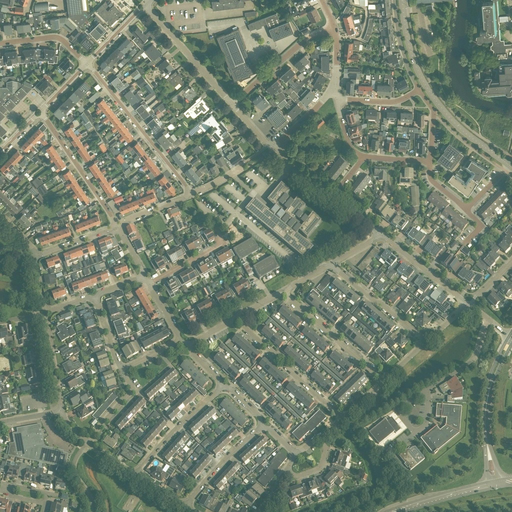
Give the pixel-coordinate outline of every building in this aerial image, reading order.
[(66,0),(69,16),(79,26),(89,16),(85,11),(85,10),(89,10),(87,0),(66,0)] [(220,0),(221,2),(211,3),(212,9),(244,6),(243,0),(220,0)] [(344,5),(341,0),(332,0),(333,2),(334,2),(337,8),(344,5)] [(380,8),(389,7),(388,0),(380,0),(381,4),(375,4),(368,4),(368,8),(369,8),(376,8),(380,8)] [(511,56),(508,57),(508,53),(507,52),(506,48),(508,48),(508,44),(505,44),(504,41),(503,40),(501,40),(500,39),(499,28),(499,27),(500,25),(499,24),(499,22),(498,15),(497,0),(478,0),(481,35),(476,36),(477,36),(476,39),(477,39),(476,43),(481,44),(481,42),(492,41),(493,44),(491,45),(491,49),(493,49),(494,51),(493,52),(496,55),(497,55),(498,63),(495,63),(493,69),(497,70),(495,76),(496,77),(495,79),(492,79),(492,77),(485,78),(486,80),(483,80),(484,85),(486,85),(487,93),(500,92),(507,92),(507,91),(509,93),(511,93),(511,92),(511,56)] [(113,4),(111,1),(108,4),(105,1),(95,11),(110,25),(123,13),(114,3),(113,4)] [(13,5),(13,4),(10,3),(9,5),(8,4),(8,5),(2,4),(0,11),(7,12),(8,7),(11,8),(11,9),(12,9),(11,12),(15,13),(23,13),(23,7),(15,7),(15,5),(13,5)] [(425,13),(432,12),(432,5),(424,5),(425,13)] [(290,16),(299,12),(296,7),(292,9),(289,11),(287,6),(286,7),(290,16)] [(349,14),(351,10),(349,9),(350,8),(346,6),(343,12),(347,14),(347,13),(349,14)] [(369,8),(369,12),(379,12),(379,17),(390,16),(389,7),(380,8),(376,8),(369,8)] [(320,18),(315,8),(307,12),(305,10),(298,13),(300,17),(307,13),(312,22),(320,18)] [(276,13),(248,24),(251,30),(267,23),(273,40),(293,32),(287,16),(279,19),(276,13)] [(345,22),(357,19),(361,18),(360,15),(354,17),(353,14),(350,14),(343,16),(345,22)] [(24,31),(23,24),(20,24),(20,20),(17,20),(16,15),(13,16),(14,21),(16,20),(17,32),(24,31)] [(26,23),(23,24),(24,31),(31,30),(30,23),(34,23),(33,16),(29,17),(29,18),(26,19),(26,23)] [(76,26),(66,17),(63,17),(59,18),(46,19),(47,23),(51,23),(51,28),(60,27),(60,26),(63,26),(70,32),(76,26)] [(379,27),(391,25),(390,17),(382,18),(379,19),(379,23),(379,26),(379,27)] [(101,34),(106,29),(106,30),(107,29),(104,27),(105,24),(99,18),(97,20),(99,22),(94,27),(101,34)] [(347,28),(360,24),(359,21),(358,21),(357,19),(345,22),(347,28)] [(360,24),(347,28),(348,34),(355,31),(362,30),(364,23),(360,24)] [(12,32),(11,24),(4,25),(5,33),(9,32),(9,31),(12,31),(12,32)] [(101,34),(94,27),(92,25),(90,28),(91,30),(90,32),(87,29),(85,31),(88,34),(91,37),(93,36),(97,39),(96,38),(101,34),(102,34),(101,34)] [(382,34),(392,33),(391,25),(379,27),(380,31),(381,31),(381,34),(382,34)] [(141,49),(141,48),(145,44),(143,41),(147,38),(137,27),(132,32),(139,40),(136,43),(141,49)] [(245,43),(239,28),(231,31),(224,34),(216,37),(228,66),(227,66),(230,74),(231,74),(234,81),(241,78),(241,79),(250,76),(250,75),(250,76),(249,75),(256,72),(253,64),(251,65),(250,63),(251,63),(245,47),(244,47),(242,44),(245,43)] [(76,37),(81,33),(77,29),(72,34),(76,37)] [(371,33),(371,32),(366,31),(366,32),(363,39),(368,41),(371,33)] [(381,42),(393,41),(392,33),(382,34),(381,34),(382,38),(380,38),(381,42)] [(95,41),(91,37),(88,34),(80,42),(88,49),(93,43),(95,41)] [(122,42),(128,48),(133,43),(127,38),(122,42)] [(344,51),(352,52),(353,48),(359,49),(359,44),(360,41),(358,40),(354,40),(353,43),(345,42),(344,51)] [(393,41),(381,42),(382,45),(386,45),(386,49),(387,51),(382,52),(383,55),(389,54),(389,55),(392,54),(391,49),(394,48),(393,41)] [(124,52),(128,48),(122,42),(118,47),(124,52)] [(311,54),(324,52),(323,52),(323,49),(328,49),(328,42),(321,42),(321,48),(317,48),(316,46),(314,48),(310,48),(311,54)] [(149,54),(156,48),(152,43),(144,51),(141,48),(141,49),(132,58),(134,60),(144,52),(147,56),(148,55),(149,54)] [(119,57),(124,52),(118,47),(113,51),(119,57)] [(148,69),(154,63),(156,62),(154,59),(160,53),(156,48),(149,54),(148,55),(152,59),(145,66),(148,69)] [(39,61),(39,53),(35,54),(34,49),(29,50),(30,62),(30,61),(36,61),(39,61)] [(43,54),(39,53),(39,61),(43,61),(44,61),(44,60),(48,61),(48,62),(49,49),(44,49),(43,54)] [(57,63),(57,56),(55,55),(55,50),(49,49),(48,62),(54,63),(54,62),(57,63)] [(30,62),(29,50),(23,50),(23,55),(20,56),(21,63),(30,62)] [(18,63),(21,63),(20,56),(17,56),(17,51),(11,52),(12,61),(12,64),(18,63)] [(115,62),(119,57),(113,51),(109,56),(115,62)] [(297,51),(291,56),(296,62),(302,57),(297,51)] [(352,55),(352,52),(344,51),(344,59),(352,60),(358,61),(358,56),(352,55)] [(12,65),(12,64),(12,61),(11,52),(5,53),(5,58),(2,58),(3,65),(6,65),(7,66),(12,65)] [(321,62),(328,62),(328,55),(324,55),(324,52),(311,54),(311,58),(318,57),(321,57),(321,62)] [(389,54),(383,55),(383,57),(387,56),(388,56),(387,56),(390,64),(393,63),(394,66),(399,65),(396,54),(392,55),(392,54),(389,55),(389,54)] [(304,65),(304,64),(306,62),(309,60),(304,55),(299,60),(304,65)] [(110,66),(115,62),(109,56),(105,60),(110,66)] [(156,62),(154,63),(160,70),(162,68),(166,74),(173,68),(168,63),(169,62),(166,58),(159,65),(156,62)] [(74,64),(69,60),(65,63),(63,61),(57,67),(62,71),(64,69),(66,72),(68,70),(69,70),(72,68),(71,67),(74,64)] [(113,69),(110,66),(105,60),(100,65),(102,67),(100,69),(104,75),(110,69),(112,70),(113,69)] [(135,70),(137,68),(130,60),(128,62),(135,70)] [(299,69),(304,65),(299,60),(294,64),(299,69)] [(285,72),(290,77),(291,78),(292,77),(291,75),(295,73),(290,67),(285,72)] [(107,75),(110,78),(116,72),(113,69),(112,70),(107,75)] [(317,77),(316,79),(322,83),(326,75),(322,73),(323,72),(318,71),(316,71),(314,75),(317,77)] [(115,85),(121,81),(118,78),(122,75),(119,72),(113,77),(114,78),(111,80),(115,85)] [(289,85),(291,86),(294,83),(291,78),(290,77),(285,72),(280,76),(285,81),(287,80),(291,84),(289,85)] [(181,77),(178,73),(174,76),(172,74),(167,78),(169,81),(174,87),(179,82),(181,85),(184,83),(180,78),(181,77)] [(374,80),(375,74),(370,73),(370,79),(372,80),(371,85),(368,85),(368,83),(365,82),(364,92),(371,92),(371,88),(374,88),(375,80),(374,80)] [(42,83),(49,89),(53,85),(49,82),(51,80),(46,75),(44,77),(46,79),(42,83)] [(142,76),(135,81),(138,85),(141,82),(144,86),(147,83),(142,76)] [(393,86),(393,78),(388,78),(388,85),(384,85),(383,93),(390,93),(390,86),(393,86)] [(393,78),(393,86),(398,86),(400,90),(408,85),(405,79),(398,82),(396,78),(393,78)] [(0,135),(1,137),(7,130),(0,123),(0,120),(5,115),(2,112),(6,108),(9,111),(16,104),(13,101),(17,96),(20,99),(32,87),(12,79),(7,82),(7,87),(2,87),(2,81),(0,80),(0,135)] [(319,89),(322,83),(316,79),(312,86),(319,89)] [(355,86),(356,79),(350,79),(350,82),(347,81),(346,91),(353,91),(353,85),(355,86)] [(276,89),(281,85),(276,80),(271,84),(276,89)] [(44,94),(49,89),(42,83),(40,81),(38,83),(34,87),(39,92),(41,90),(44,94)] [(79,86),(85,92),(89,88),(84,81),(79,86)] [(121,81),(115,85),(119,90),(122,88),(123,89),(129,84),(127,81),(124,83),(123,82),(122,82),(121,81)] [(144,86),(149,93),(153,90),(148,83),(144,86)] [(279,92),(276,89),(271,84),(266,88),(271,94),(273,92),(278,97),(276,99),(278,101),(276,103),(277,104),(284,98),(279,92)] [(128,99),(134,94),(131,91),(135,88),(132,85),(126,90),(127,91),(124,94),(128,99)] [(296,93),(300,88),(297,85),(294,89),(291,92),(295,97),(298,95),(296,93)] [(80,97),(85,92),(79,86),(74,92),(80,97)] [(197,94),(191,88),(186,92),(185,91),(183,88),(172,98),(174,101),(182,94),(189,101),(197,94)] [(262,89),(261,93),(267,99),(270,96),(263,88),(262,89)] [(305,94),(310,99),(315,95),(310,90),(309,91),(306,89),(303,92),(304,93),(305,94)] [(91,103),(100,95),(97,91),(88,99),(91,103)] [(75,102),(80,97),(74,92),(69,97),(75,102)] [(306,104),(310,99),(305,94),(304,93),(303,92),(300,95),(303,97),(301,99),(306,104)] [(134,94),(128,99),(132,104),(135,101),(136,102),(142,97),(140,94),(136,97),(134,94)] [(264,101),(259,95),(253,100),(258,106),(262,102),(265,105),(268,102),(266,99),(264,101)] [(72,106),(75,102),(69,97),(64,102),(70,108),(73,111),(75,109),(72,106)] [(284,99),(284,98),(277,104),(281,109),(286,105),(288,107),(290,105),(287,101),(286,101),(284,99)] [(97,111),(106,104),(102,99),(97,103),(100,106),(95,110),(97,111)] [(136,108),(140,113),(145,108),(143,105),(146,102),(144,99),(138,104),(139,106),(136,108)] [(205,103),(202,99),(197,103),(196,101),(183,112),(186,116),(189,114),(190,115),(193,112),(196,115),(201,109),(204,112),(209,108),(205,103)] [(292,107),(297,113),(302,108),(297,103),(294,105),(289,99),(287,101),(290,105),(292,108),(292,107)] [(65,113),(70,108),(64,102),(59,107),(65,113)] [(165,104),(163,102),(154,109),(156,112),(159,109),(159,110),(165,105),(165,104)] [(105,113),(110,108),(106,104),(97,111),(98,113),(102,110),(105,113)] [(60,118),(65,113),(59,107),(54,112),(60,118)] [(292,117),(297,113),(292,107),(292,108),(287,112),(292,117)] [(104,121),(114,113),(110,108),(105,113),(107,116),(103,119),(101,121),(102,123),(104,121)] [(151,109),(148,111),(145,108),(140,113),(144,118),(147,115),(148,116),(153,112),(151,109)] [(278,129),(288,121),(277,108),(267,116),(278,129)] [(354,123),(360,122),(357,109),(351,110),(352,112),(346,113),(348,122),(352,121),(353,123),(354,123)] [(379,121),(380,111),(376,111),(376,110),(366,109),(366,118),(375,118),(375,121),(379,121)] [(395,119),(396,111),(390,111),(390,110),(384,110),(383,122),(387,123),(388,118),(391,118),(390,121),(395,121),(395,119)] [(112,122),(118,118),(114,113),(104,121),(106,123),(110,119),(112,122)] [(148,123),(151,127),(157,122),(154,119),(157,117),(155,114),(149,118),(150,120),(147,122),(148,123)] [(218,123),(218,122),(211,115),(200,125),(198,122),(187,131),(191,136),(201,127),(204,131),(212,124),(214,127),(215,125),(218,123)] [(312,133),(316,130),(325,122),(320,117),(311,125),(305,131),(301,135),(298,137),(301,140),(304,137),(310,132),(312,133)] [(112,130),(122,123),(118,118),(112,122),(115,125),(111,129),(112,130)] [(217,142),(222,139),(223,138),(221,135),(228,129),(220,121),(218,122),(218,123),(215,125),(217,128),(211,134),(217,142)] [(157,122),(151,127),(155,132),(158,130),(159,131),(165,126),(163,123),(159,126),(157,122)] [(169,126),(172,130),(177,126),(173,122),(169,126)] [(360,122),(354,123),(355,126),(348,128),(351,138),(353,137),(354,142),(361,140),(358,130),(359,130),(360,129),(361,127),(361,126),(361,124),(360,122)] [(68,135),(73,131),(71,127),(74,125),(73,123),(69,125),(70,126),(64,130),(68,135)] [(120,132),(126,128),(122,123),(112,130),(113,132),(118,129),(120,132)] [(44,133),(43,133),(38,128),(34,133),(43,141),(46,144),(48,143),(45,139),(46,138),(45,134),(44,133)] [(120,140),(129,132),(126,128),(120,132),(123,135),(119,138),(120,140)] [(164,135),(167,132),(165,130),(160,133),(161,135),(157,138),(161,143),(167,138),(164,135)] [(68,135),(71,140),(77,136),(81,134),(80,132),(77,134),(77,133),(75,134),(73,131),(68,135)] [(81,134),(77,136),(71,140),(75,145),(80,141),(78,138),(80,137),(82,136),(87,133),(85,131),(81,134)] [(129,132),(120,140),(121,142),(125,138),(128,142),(133,137),(129,132)] [(43,141),(34,133),(30,137),(35,142),(38,138),(39,139),(39,140),(42,143),(44,145),(46,144),(43,141)] [(382,135),(373,134),(371,147),(378,147),(378,143),(381,144),(382,141),(382,136),(382,135)] [(421,140),(419,140),(419,134),(416,134),(415,140),(416,140),(416,151),(424,152),(425,141),(426,141),(426,138),(421,137),(421,140)] [(225,144),(232,139),(230,135),(222,139),(225,144)] [(178,138),(174,141),(170,136),(167,138),(161,143),(165,148),(169,144),(170,145),(172,144),(174,147),(182,142),(178,138)] [(385,148),(392,149),(394,137),(390,136),(390,141),(387,140),(387,136),(382,136),(382,141),(386,141),(385,148)] [(35,142),(30,137),(25,141),(36,152),(38,150),(34,146),(33,144),(35,142)] [(406,150),(406,145),(407,140),(398,139),(397,145),(399,145),(398,150),(406,150)] [(36,152),(25,141),(21,146),(26,151),(29,148),(30,149),(32,151),(28,155),(30,158),(36,152)] [(78,150),(88,144),(86,142),(84,144),(83,145),(80,141),(75,145),(78,150)] [(103,147),(105,150),(107,149),(103,142),(98,145),(100,149),(103,147)] [(136,151),(141,147),(137,142),(132,146),(131,146),(128,149),(129,151),(133,147),(136,151)] [(438,155),(439,155),(436,159),(450,170),(463,155),(459,152),(459,151),(449,142),(446,146),(443,145),(438,155)] [(81,155),(87,152),(85,148),(86,147),(87,148),(89,146),(88,144),(78,150),(81,155)] [(47,151),(49,154),(55,150),(55,148),(54,146),(53,147),(51,145),(47,147),(46,146),(41,149),(44,153),(47,151)] [(197,154),(202,151),(197,145),(193,148),(197,154)] [(233,156),(236,161),(242,157),(240,153),(243,151),(239,146),(234,150),(230,145),(228,147),(229,149),(233,156)] [(135,159),(145,152),(141,147),(136,151),(139,155),(138,156),(137,155),(134,158),(135,159)] [(233,163),(236,161),(233,156),(229,149),(228,147),(224,150),(233,163)] [(172,155),(176,161),(182,156),(180,153),(183,150),(181,148),(178,150),(172,155)] [(13,155),(18,160),(22,156),(17,150),(17,151),(15,153),(14,153),(13,155)] [(49,161),(58,155),(55,150),(49,154),(51,157),(51,158),(50,157),(48,159),(49,161)] [(87,152),(81,155),(85,161),(91,157),(91,158),(95,155),(93,153),(90,156),(87,152)] [(143,161),(149,156),(145,152),(135,159),(139,164),(143,161)] [(38,161),(40,159),(41,158),(37,153),(31,158),(35,163),(38,160),(38,161)] [(14,165),(18,160),(13,155),(11,157),(9,160),(8,159),(14,165)] [(53,166),(62,160),(58,155),(49,161),(50,163),(53,161),(52,161),(53,160),(56,163),(53,165),(53,166)] [(143,169),(153,161),(149,156),(143,161),(147,164),(145,165),(142,167),(143,169)] [(182,156),(176,161),(180,166),(186,161),(185,159),(182,156)] [(193,165),(200,159),(198,156),(190,162),(193,165)] [(220,166),(226,163),(222,156),(216,159),(220,166)] [(336,161),(344,168),(343,167),(345,166),(348,162),(340,156),(336,161)] [(470,168),(474,170),(481,176),(489,169),(469,156),(464,163),(470,168)] [(12,166),(14,165),(8,159),(9,160),(6,162),(4,164),(12,172),(13,171),(14,169),(15,169),(12,166)] [(92,171),(98,167),(95,163),(98,161),(97,159),(94,161),(94,162),(88,166),(92,171)] [(62,160),(53,166),(57,172),(60,170),(60,169),(65,165),(62,160)] [(216,164),(214,160),(211,162),(212,166),(210,167),(211,169),(209,170),(211,174),(213,173),(214,173),(215,174),(217,173),(217,172),(219,171),(215,164),(216,164)] [(151,170),(156,166),(153,161),(143,169),(145,171),(148,168),(147,167),(148,166),(151,170)] [(341,171),(344,168),(336,161),(331,167),(339,174),(339,173),(341,171)] [(10,174),(11,173),(12,172),(4,164),(2,165),(3,166),(0,168),(2,170),(1,172),(4,176),(6,174),(6,173),(8,171),(10,174)] [(203,173),(201,171),(206,167),(204,164),(195,172),(189,177),(193,182),(199,177),(203,173)] [(156,166),(151,170),(154,174),(150,177),(152,179),(155,176),(155,175),(160,171),(156,166)] [(92,171),(95,176),(105,169),(104,168),(101,169),(102,170),(100,171),(98,167),(92,171)] [(189,177),(195,172),(191,167),(185,171),(189,177)] [(336,177),(339,174),(331,167),(326,173),(335,179),(334,179),(336,177)] [(386,182),(387,169),(375,168),(375,174),(379,174),(379,181),(386,182)] [(99,181),(105,177),(102,174),(106,171),(105,169),(95,176),(99,181)] [(67,179),(73,175),(69,170),(63,174),(63,173),(59,175),(63,181),(67,179)] [(412,179),(412,170),(405,170),(405,173),(405,174),(400,174),(400,183),(404,183),(405,179),(408,179),(409,184),(411,184),(411,179),(412,179)] [(473,172),(465,183),(452,173),(447,180),(467,196),(478,179),(478,178),(479,179),(481,176),(474,170),(473,172)] [(358,180),(366,186),(371,180),(363,174),(360,177),(361,178),(361,179),(360,178),(358,180)] [(64,189),(76,180),(73,175),(67,179),(69,183),(68,183),(67,183),(62,186),(64,188),(64,189)] [(162,184),(167,180),(163,175),(158,180),(162,184)] [(107,181),(105,177),(99,181),(102,186),(112,180),(111,178),(108,179),(109,180),(107,181)] [(74,189),(79,185),(76,180),(64,189),(64,188),(58,192),(57,193),(58,194),(59,193),(60,195),(65,192),(64,191),(70,187),(70,186),(71,185),(74,189)] [(106,191),(112,187),(109,184),(110,183),(111,183),(113,182),(112,180),(102,186),(106,191)] [(165,189),(171,184),(167,180),(162,184),(165,189)] [(362,192),(366,186),(358,180),(356,183),(357,184),(356,185),(355,184),(354,185),(362,192)] [(171,184),(165,189),(169,194),(175,189),(171,184)] [(293,203),(291,201),(285,197),(289,192),(281,184),(267,201),(272,206),(268,211),(254,199),(245,210),(262,225),(262,224),(264,226),(264,227),(284,243),(287,245),(286,245),(303,259),(313,248),(296,234),(299,231),(306,239),(321,222),(312,214),(307,220),(299,213),(305,207),(297,199),(293,203)] [(11,189),(12,188),(14,187),(12,185),(3,193),(0,190),(0,199),(5,195),(8,192),(11,189)] [(74,197),(83,190),(79,185),(74,189),(76,193),(75,193),(74,193),(72,195),(74,197)] [(357,197),(362,192),(354,185),(351,188),(352,189),(352,190),(351,190),(349,191),(357,197)] [(112,187),(106,191),(110,196),(115,192),(116,193),(119,191),(118,189),(114,191),(112,187)] [(156,191),(155,189),(154,187),(150,189),(152,193),(148,195),(150,201),(156,199),(153,192),(155,191),(156,191)] [(150,201),(148,195),(143,196),(143,195),(143,194),(141,188),(138,189),(144,203),(150,201)] [(139,206),(144,203),(138,189),(136,190),(140,198),(136,199),(139,206)] [(81,199),(86,195),(83,190),(74,197),(75,198),(77,197),(77,196),(78,195),(80,199),(81,199)] [(496,195),(505,204),(506,204),(504,201),(506,199),(508,201),(510,199),(508,197),(501,190),(496,195)] [(418,192),(411,192),(412,208),(413,208),(414,212),(419,212),(419,207),(420,207),(418,192)] [(432,205),(439,197),(433,193),(427,200),(431,203),(429,206),(431,208),(433,205),(432,205)] [(0,200),(4,205),(9,199),(5,195),(0,199),(0,200)] [(90,200),(86,195),(81,199),(83,203),(80,205),(81,207),(85,205),(84,204),(90,200)] [(504,206),(505,204),(496,195),(491,200),(501,209),(501,208),(499,206),(501,203),(504,206)] [(139,206),(136,199),(132,201),(131,199),(132,199),(131,196),(129,197),(133,208),(139,206)] [(128,201),(129,202),(125,204),(127,210),(133,208),(129,197),(126,198),(128,201)] [(437,209),(444,201),(439,197),(432,205),(433,205),(436,207),(434,210),(436,212),(438,209),(437,209)] [(385,207),(386,206),(382,203),(383,201),(379,198),(374,204),(377,207),(375,210),(380,214),(385,207)] [(8,209),(13,204),(9,199),(4,205),(8,209)] [(499,210),(501,209),(491,200),(487,204),(496,214),(497,213),(494,211),(497,208),(499,210)] [(447,207),(449,205),(444,201),(437,209),(438,209),(441,211),(437,216),(440,218),(442,215),(441,215),(447,207)] [(127,210),(125,204),(120,206),(119,202),(117,203),(118,206),(119,206),(122,213),(127,210)] [(13,204),(8,209),(13,214),(16,211),(18,213),(22,209),(20,207),(18,209),(13,204)] [(62,204),(55,209),(58,214),(65,209),(62,204)] [(495,215),(496,214),(487,204),(482,209),(491,218),(492,218),(489,215),(492,212),(495,215)] [(27,218),(30,215),(33,212),(37,209),(34,206),(27,212),(24,208),(21,211),(23,213),(17,218),(22,223),(27,218)] [(390,211),(385,207),(380,214),(379,215),(384,219),(387,216),(390,218),(395,212),(391,209),(390,211)] [(452,211),(447,207),(441,215),(442,215),(445,218),(442,220),(445,222),(447,220),(446,219),(452,211)] [(167,212),(168,215),(165,216),(167,221),(170,220),(171,224),(169,224),(171,228),(173,227),(176,233),(181,231),(180,230),(184,229),(182,223),(178,224),(175,218),(180,216),(177,208),(167,212)] [(490,220),(491,218),(482,209),(477,214),(484,221),(488,217),(490,220)] [(92,217),(94,224),(100,221),(98,215),(98,214),(97,211),(95,212),(96,216),(92,217)] [(451,223),(457,216),(452,211),(446,219),(447,220),(450,222),(448,225),(450,226),(452,224),(451,223)] [(402,221),(402,220),(398,217),(399,215),(395,212),(390,218),(393,221),(391,224),(396,228),(396,227),(402,221)] [(94,224),(92,217),(89,219),(87,214),(85,215),(89,226),(94,224)] [(83,228),(89,226),(85,215),(82,216),(83,219),(84,219),(85,220),(81,222),(83,228)] [(454,230),(462,220),(457,216),(451,223),(452,224),(455,226),(453,229),(454,230)] [(31,222),(27,218),(22,223),(26,227),(31,222)] [(83,228),(81,222),(76,224),(75,220),(72,221),(74,225),(75,224),(77,231),(83,228)] [(408,229),(413,223),(412,224),(408,221),(407,223),(402,220),(402,221),(396,227),(401,231),(404,228),(407,231),(408,229)] [(462,220),(454,230),(455,231),(457,228),(460,230),(458,233),(460,234),(462,232),(462,231),(468,224),(462,220)] [(63,228),(65,235),(71,233),(68,226),(69,226),(68,222),(66,223),(67,227),(63,228)] [(413,241),(419,233),(418,233),(413,229),(416,226),(413,223),(408,229),(411,232),(407,237),(413,241)] [(41,224),(35,226),(37,231),(40,230),(40,232),(41,231),(42,234),(43,234),(44,235),(39,237),(35,238),(37,243),(41,242),(42,243),(47,241),(45,235),(44,230),(43,231),(41,224)] [(53,239),(59,237),(57,230),(54,224),(52,225),(54,230),(55,230),(55,231),(51,233),(53,239)] [(60,237),(62,236),(65,235),(63,228),(58,230),(58,228),(57,225),(57,226),(55,226),(59,237),(60,237)] [(136,237),(134,234),(136,234),(133,227),(126,229),(129,236),(130,236),(132,239),(136,237)] [(53,239),(51,233),(47,234),(46,233),(47,232),(46,230),(44,230),(45,235),(47,241),(53,239)] [(214,241),(213,240),(214,240),(209,231),(203,235),(204,235),(201,236),(204,242),(207,241),(208,243),(211,242),(211,243),(214,241)] [(511,241),(510,239),(511,237),(511,236),(507,231),(505,234),(507,237),(502,241),(503,242),(509,248),(511,244),(511,241)] [(425,243),(430,237),(427,234),(424,237),(419,233),(413,241),(413,240),(419,245),(422,241),(425,243)] [(429,254),(436,246),(435,247),(430,243),(435,236),(432,234),(430,237),(425,243),(428,245),(424,250),(429,254)] [(190,241),(196,250),(198,249),(198,250),(201,248),(200,248),(201,247),(200,245),(203,243),(199,237),(196,239),(196,238),(190,241)] [(104,241),(106,248),(112,245),(113,248),(119,246),(117,243),(114,239),(110,240),(109,239),(104,241)] [(241,261),(259,251),(252,239),(235,249),(241,261)] [(137,251),(143,248),(140,240),(134,243),(137,251)] [(100,250),(106,248),(104,241),(98,243),(100,250)] [(194,252),(196,250),(190,241),(184,244),(185,245),(182,247),(186,253),(189,251),(190,254),(191,253),(191,254),(194,252)] [(510,249),(509,248),(503,242),(498,247),(495,244),(493,245),(492,246),(498,252),(500,249),(505,254),(510,249)] [(487,257),(495,264),(494,263),(499,258),(495,254),(498,252),(492,246),(493,245),(491,244),(489,245),(491,247),(489,249),(492,252),(487,257)] [(86,248),(89,254),(95,252),(92,245),(86,248)] [(442,256),(446,250),(443,248),(441,250),(436,246),(429,254),(430,254),(436,258),(439,254),(442,256)] [(172,251),(178,261),(180,259),(180,260),(183,259),(182,258),(183,257),(182,256),(185,255),(181,247),(178,249),(178,248),(172,251)] [(83,257),(89,254),(86,248),(81,250),(83,257)] [(78,259),(83,257),(81,250),(75,252),(78,262),(79,261),(78,259)] [(221,253),(227,263),(232,260),(231,259),(234,257),(231,251),(228,253),(227,250),(226,251),(225,250),(223,251),(223,252),(221,253)] [(385,262),(391,254),(386,250),(384,253),(381,250),(375,258),(379,261),(381,259),(385,262)] [(446,268),(453,259),(452,259),(452,260),(447,256),(449,253),(446,250),(442,256),(445,258),(441,263),(446,268)] [(176,262),(178,261),(172,251),(166,254),(167,255),(164,257),(168,263),(171,261),(172,264),(173,263),(173,264),(176,263),(176,262)] [(73,264),(78,262),(75,252),(69,254),(73,263),(73,264)] [(221,266),(227,263),(221,253),(219,254),(218,254),(216,255),(216,256),(215,256),(217,259),(214,261),(217,267),(220,265),(221,266)] [(70,264),(73,263),(69,254),(63,257),(66,263),(69,262),(70,264)] [(391,272),(397,264),(394,262),(396,260),(391,255),(392,255),(391,254),(385,262),(386,262),(385,263),(390,267),(388,269),(391,272)] [(259,280),(279,269),(272,257),(253,268),(259,280)] [(490,269),(495,264),(487,257),(488,257),(485,260),(484,258),(482,261),(480,259),(477,262),(482,267),(485,264),(490,269)] [(54,267),(60,265),(58,258),(52,260),(54,267)] [(167,263),(163,258),(160,259),(160,258),(151,263),(156,272),(159,270),(159,271),(160,271),(161,271),(163,270),(163,269),(165,268),(164,265),(167,263)] [(458,269),(463,263),(460,261),(458,264),(453,259),(446,268),(447,267),(452,271),(456,267),(458,269)] [(55,269),(54,267),(52,260),(46,263),(47,265),(44,266),(46,271),(52,268),(52,271),(55,270),(55,269)] [(203,264),(208,273),(214,270),(213,269),(216,267),(213,261),(210,263),(209,260),(208,261),(207,260),(205,262),(203,264)] [(463,281),(469,273),(463,269),(466,266),(463,263),(458,269),(461,271),(457,277),(463,281)] [(203,276),(208,273),(203,264),(201,265),(200,264),(198,265),(198,266),(197,267),(199,269),(196,271),(199,277),(202,275),(203,276)] [(402,276),(408,268),(408,269),(402,264),(400,267),(397,264),(391,272),(395,275),(397,272),(402,276)] [(116,277),(122,275),(118,265),(115,266),(116,269),(113,270),(116,277)] [(118,265),(122,275),(128,273),(125,266),(122,267),(121,265),(118,266),(118,265)] [(249,265),(245,266),(250,277),(254,275),(252,270),(251,270),(249,265)] [(362,278),(369,284),(375,277),(377,279),(381,274),(382,274),(378,270),(375,268),(372,272),(371,274),(365,269),(365,270),(362,272),(362,273),(364,275),(362,278)] [(409,285),(414,277),(412,275),(414,272),(408,268),(402,276),(407,279),(405,282),(409,285)] [(185,274),(190,283),(196,280),(195,279),(198,277),(195,271),(192,273),(191,271),(190,271),(189,270),(187,272),(187,273),(185,274)] [(100,275),(103,282),(108,280),(106,273),(100,275)] [(464,280),(469,284),(472,280),(475,283),(480,277),(477,274),(476,276),(473,274),(472,275),(469,273),(463,281),(464,280)] [(185,287),(190,283),(185,274),(183,275),(182,274),(180,276),(178,278),(179,280),(178,281),(181,287),(182,287),(183,288),(182,289),(183,291),(186,289),(185,287)] [(381,274),(377,279),(379,281),(374,288),(380,293),(383,289),(384,290),(388,285),(384,282),(383,284),(379,281),(384,276),(381,274)] [(97,284),(103,282),(100,275),(94,278),(97,284)] [(418,289),(425,281),(419,277),(417,279),(414,277),(409,285),(412,287),(414,285),(419,288),(418,289)] [(91,287),(97,284),(94,278),(89,280),(91,287)] [(76,282),(77,284),(80,291),(85,289),(83,282),(82,280),(76,282)] [(85,289),(91,287),(89,280),(83,282),(85,289)] [(238,283),(243,293),(245,292),(246,293),(249,291),(248,290),(249,290),(247,287),(250,286),(247,280),(244,281),(243,280),(238,283)] [(337,289),(341,284),(336,280),(331,287),(333,289),(333,290),(335,291),(337,289)] [(174,283),(173,281),(170,282),(170,281),(167,283),(167,284),(168,287),(165,288),(169,296),(178,290),(177,289),(180,288),(177,282),(174,283)] [(424,299),(430,291),(428,289),(430,286),(424,282),(425,281),(418,289),(423,293),(421,296),(419,299),(422,302),(425,299),(424,299)] [(241,294),(243,293),(238,283),(232,286),(233,288),(230,289),(233,295),(236,294),(238,296),(239,296),(239,297),(242,295),(241,294)] [(508,288),(503,283),(498,289),(505,296),(505,295),(509,298),(511,295),(509,291),(510,290),(511,291),(511,290),(511,286),(510,285),(508,288)] [(74,293),(80,291),(77,284),(72,286),(71,284),(67,285),(69,291),(72,289),(74,293)] [(341,294),(346,288),(341,284),(337,289),(340,291),(333,298),(335,300),(338,297),(341,294)] [(346,297),(350,292),(346,288),(341,294),(342,296),(343,295),(346,297)] [(57,291),(60,298),(66,296),(63,289),(57,291)] [(405,295),(406,294),(400,289),(395,294),(392,292),(386,298),(393,305),(399,298),(401,300),(405,295)] [(54,291),(55,292),(49,295),(51,299),(53,298),(54,301),(60,298),(57,291),(57,290),(54,291)] [(139,299),(145,295),(142,290),(135,294),(139,299)] [(226,292),(225,290),(220,293),(226,303),(227,302),(228,303),(231,301),(230,301),(233,299),(231,297),(232,296),(229,290),(226,292)] [(317,299),(319,296),(313,291),(308,296),(305,299),(306,300),(307,302),(311,306),(317,299)] [(436,302),(441,294),(441,295),(435,291),(433,293),(430,291),(424,299),(425,299),(428,301),(430,299),(435,303),(436,302)] [(122,292),(110,296),(112,303),(106,305),(109,311),(117,308),(115,303),(117,302),(116,300),(124,297),(122,292)] [(350,301),(355,295),(350,292),(346,297),(350,301)] [(223,304),(226,303),(220,293),(220,294),(220,295),(215,298),(214,295),(210,297),(215,306),(218,304),(220,306),(221,306),(221,307),(224,305),(223,304)] [(506,300),(498,293),(496,295),(493,297),(491,295),(487,299),(495,307),(498,304),(500,304),(502,306),(505,304),(503,302),(506,300)] [(441,294),(436,302),(440,306),(438,308),(442,311),(448,304),(445,301),(447,299),(441,294)] [(142,304),(148,301),(145,295),(139,299),(142,304)] [(355,305),(349,312),(351,314),(360,303),(358,301),(360,299),(355,295),(350,301),(355,305)] [(316,310),(322,303),(317,299),(319,296),(317,299),(311,306),(316,310)] [(398,308),(406,315),(415,303),(410,299),(406,304),(403,302),(398,308)] [(202,304),(208,313),(209,312),(210,313),(213,312),(212,311),(213,310),(212,308),(214,306),(211,300),(203,305),(202,304)] [(145,310),(151,306),(148,301),(142,304),(144,308),(141,309),(142,311),(145,310)] [(320,313),(326,307),(322,303),(316,310),(320,313)] [(205,315),(208,313),(202,304),(196,307),(197,308),(194,310),(197,316),(200,314),(202,317),(203,316),(203,317),(206,315),(205,315)] [(359,313),(360,312),(364,316),(366,315),(366,314),(372,307),(367,304),(363,309),(360,306),(356,311),(359,313)] [(85,323),(93,321),(91,314),(86,315),(85,312),(83,306),(76,309),(78,314),(79,314),(81,319),(83,318),(85,323)] [(148,315),(154,311),(151,306),(145,310),(148,315)] [(282,318),(288,311),(286,310),(287,309),(284,307),(283,307),(278,313),(281,315),(280,317),(282,318)] [(325,317),(333,309),(331,307),(329,309),(326,307),(320,313),(325,317)] [(370,318),(376,311),(372,307),(366,314),(366,315),(370,318)] [(117,320),(125,317),(123,312),(119,313),(117,308),(109,311),(111,318),(116,316),(117,320)] [(427,326),(430,323),(423,315),(427,312),(424,308),(416,315),(419,318),(416,321),(421,327),(420,327),(422,329),(425,327),(424,326),(426,325),(427,326)] [(330,321),(335,314),(333,312),(334,310),(333,309),(325,317),(330,321)] [(62,321),(71,317),(69,311),(60,315),(62,321)] [(154,311),(148,315),(151,320),(158,317),(154,311)] [(196,316),(193,311),(190,312),(189,311),(181,316),(186,325),(189,323),(189,324),(190,323),(190,324),(193,323),(193,322),(195,321),(194,318),(196,316)] [(287,321),(293,314),(291,312),(289,313),(288,311),(282,318),(284,320),(285,319),(287,321)] [(375,322),(381,315),(376,311),(370,318),(375,322)] [(297,319),(295,318),(296,317),(293,314),(287,321),(290,323),(288,326),(290,327),(297,319)] [(335,314),(330,321),(334,325),(340,318),(335,314)] [(355,323),(357,321),(349,315),(346,319),(349,322),(351,320),(355,323),(355,322),(355,323)] [(380,326),(385,319),(381,315),(375,322),(380,326)] [(115,331),(126,327),(124,322),(127,321),(125,317),(117,320),(118,323),(113,324),(115,331)] [(297,319),(290,327),(291,329),(293,327),(296,329),(301,323),(302,324),(302,322),(299,320),(298,320),(297,319)] [(384,330),(390,323),(385,319),(380,326),(384,330)] [(83,335),(92,332),(91,329),(95,327),(93,321),(85,323),(86,328),(84,329),(85,331),(81,332),(82,335),(83,335)] [(390,337),(388,335),(395,327),(390,323),(384,330),(387,332),(385,335),(381,340),(381,341),(384,343),(385,342),(390,337)] [(71,327),(67,329),(63,324),(56,328),(60,333),(57,335),(61,342),(69,337),(70,338),(76,334),(72,329),(75,327),(74,325),(71,327)] [(160,332),(164,340),(169,337),(165,329),(164,330),(161,324),(157,326),(160,332)] [(345,335),(350,328),(346,324),(340,331),(345,335)] [(26,337),(32,336),(30,326),(21,327),(21,329),(17,330),(18,335),(20,345),(23,345),(22,340),(27,339),(26,337)] [(123,339),(124,339),(129,337),(126,327),(115,331),(118,338),(122,336),(123,339)] [(265,337),(270,331),(266,327),(261,333),(265,337)] [(306,338),(311,332),(306,328),(301,334),(306,338)] [(355,332),(357,330),(354,328),(353,330),(350,328),(345,335),(349,339),(355,332)] [(0,331),(2,340),(2,343),(5,342),(6,344),(13,343),(11,334),(7,334),(7,330),(0,331)] [(270,341),(275,335),(270,331),(265,337),(270,341)] [(91,343),(100,340),(98,333),(93,335),(92,332),(83,335),(84,339),(86,338),(88,344),(91,343)] [(159,342),(164,340),(160,332),(155,334),(159,342)] [(310,341),(315,336),(311,332),(306,338),(310,341)] [(360,336),(355,332),(349,339),(354,343),(360,336)] [(154,345),(159,342),(155,334),(150,337),(154,345)] [(392,335),(385,342),(391,349),(396,344),(401,349),(407,343),(400,336),(398,338),(394,334),(392,335)] [(236,345),(242,339),(237,335),(232,341),(236,345)] [(279,339),(281,337),(279,336),(278,338),(275,335),(270,341),(274,345),(279,339)] [(315,345),(320,340),(315,336),(310,341),(315,345)] [(358,347),(366,338),(364,336),(362,338),(360,336),(354,343),(358,347)] [(150,347),(154,345),(150,337),(145,339),(150,347)] [(363,350),(369,343),(366,341),(368,339),(366,338),(358,347),(363,350)] [(145,350),(150,347),(145,339),(140,342),(145,350)] [(241,349),(246,343),(242,339),(236,345),(241,349)] [(284,343),(279,339),(274,345),(279,349),(284,343)] [(93,353),(99,351),(98,348),(102,347),(100,340),(91,343),(88,349),(92,351),(93,353)] [(320,340),(315,345),(318,348),(316,350),(317,351),(324,344),(323,342),(320,340)] [(127,346),(133,356),(138,353),(141,351),(136,342),(127,346)] [(245,353),(251,347),(246,343),(241,349),(245,353)] [(369,343),(363,350),(368,354),(374,347),(369,343)] [(324,353),(329,347),(324,344),(317,351),(319,353),(321,351),(324,353)] [(69,350),(67,346),(60,350),(64,357),(68,354),(69,356),(73,354),(74,356),(81,352),(78,347),(73,350),(71,348),(69,350)] [(127,359),(133,356),(127,346),(126,347),(127,349),(122,351),(127,359)] [(288,357),(293,351),(287,346),(283,349),(283,350),(284,349),(286,351),(284,353),(288,357)] [(250,357),(255,351),(251,347),(245,353),(250,357)] [(383,353),(379,348),(375,352),(382,359),(383,358),(387,362),(392,356),(386,350),(383,353)] [(34,358),(36,358),(35,351),(28,352),(29,356),(27,356),(27,359),(24,360),(25,366),(28,366),(35,365),(34,358)] [(104,353),(100,354),(99,351),(93,353),(95,358),(96,357),(98,363),(107,360),(104,353)] [(255,351),(250,357),(255,362),(260,356),(255,351)] [(292,361),(297,355),(293,351),(288,357),(292,361)] [(334,362),(339,356),(334,352),(329,358),(334,362)] [(217,364),(223,358),(218,354),(213,360),(217,364)] [(297,365),(302,359),(297,355),(292,361),(297,365)] [(338,366),(343,360),(339,356),(334,362),(338,366)] [(312,357),(311,359),(315,362),(312,365),(314,367),(319,362),(312,357)] [(222,368),(230,360),(228,358),(225,361),(223,358),(217,364),(222,368)] [(263,369),(269,363),(264,359),(259,365),(263,369)] [(301,369),(306,363),(302,359),(297,365),(301,369)] [(100,373),(106,371),(105,368),(109,366),(107,360),(96,363),(100,373)] [(183,375),(191,367),(189,364),(189,363),(186,360),(180,367),(184,371),(181,373),(183,375)] [(225,373),(231,367),(229,365),(232,362),(230,360),(222,368),(223,370),(223,371),(225,373)] [(340,369),(342,370),(348,364),(343,360),(338,366),(341,368),(340,369)] [(83,368),(78,361),(73,365),(71,362),(63,366),(65,369),(65,370),(67,374),(68,374),(72,372),(73,372),(74,371),(75,372),(83,368)] [(268,373),(273,367),(269,363),(263,369),(268,373)] [(306,363),(301,369),(306,373),(311,367),(306,363)] [(347,374),(352,368),(348,364),(342,370),(344,372),(345,371),(347,374)] [(230,376),(238,368),(236,366),(234,369),(231,367),(225,373),(227,375),(229,375),(230,376)] [(191,378),(197,371),(194,369),(191,367),(183,375),(185,376),(187,374),(191,378)] [(272,377),(278,371),(273,367),(268,373),(270,376),(268,378),(270,380),(272,377)] [(238,368),(230,376),(235,381),(240,375),(238,373),(240,370),(238,368)] [(35,373),(35,369),(26,371),(27,380),(31,380),(32,385),(41,384),(39,372),(35,373)] [(175,383),(179,387),(181,385),(177,381),(178,380),(175,377),(177,376),(172,370),(167,374),(172,380),(175,383)] [(105,382),(114,379),(111,372),(107,374),(106,371),(100,373),(101,377),(103,377),(105,382)] [(197,383),(202,378),(200,375),(200,374),(197,371),(191,378),(194,381),(192,383),(194,385),(193,386),(196,383),(197,383)] [(277,382),(282,376),(278,371),(272,377),(277,382)] [(315,381),(320,375),(315,372),(310,377),(315,381)] [(355,378),(362,386),(367,380),(360,373),(355,378)] [(172,380),(167,374),(163,378),(168,384),(172,380)] [(319,385),(324,379),(320,375),(315,381),(319,385)] [(248,384),(249,384),(250,382),(244,376),(239,382),(240,383),(239,385),(241,387),(241,388),(242,389),(243,389),(248,384)] [(282,376),(277,382),(282,386),(287,380),(282,376)] [(85,384),(85,383),(81,377),(75,380),(73,377),(65,381),(69,388),(74,385),(75,387),(77,386),(78,388),(83,385),(85,384)] [(163,388),(168,384),(163,378),(158,382),(163,388)] [(196,383),(193,386),(196,389),(201,394),(203,391),(199,387),(200,386),(202,389),(208,382),(205,379),(205,380),(202,378),(197,383),(196,383)] [(357,391),(362,386),(355,378),(350,383),(357,391)] [(451,394),(462,391),(462,390),(455,378),(450,381),(438,388),(443,394),(449,390),(450,392),(451,394)] [(115,386),(116,386),(114,379),(105,382),(107,387),(105,388),(107,393),(110,392),(113,390),(116,390),(115,386)] [(324,389),(331,381),(328,379),(327,381),(324,379),(319,385),(324,389)] [(328,393),(331,390),(334,392),(338,388),(335,385),(333,387),(331,385),(333,383),(331,381),(324,389),(325,390),(325,392),(327,394),(328,393)] [(159,392),(163,388),(158,382),(154,386),(159,392)] [(290,393),(296,388),(291,383),(286,389),(290,393)] [(351,396),(357,391),(350,383),(344,388),(351,396)] [(253,388),(249,384),(248,384),(243,389),(247,393),(253,388)] [(154,396),(159,392),(154,386),(149,390),(154,396)] [(252,397),(257,392),(253,388),(247,393),(252,397)] [(295,397),(300,392),(296,388),(290,393),(295,397)] [(346,401),(351,396),(344,388),(339,393),(346,401)] [(149,400),(154,396),(149,390),(144,394),(149,400)] [(188,395),(193,401),(198,396),(193,391),(188,395)] [(462,391),(451,394),(451,397),(447,397),(447,403),(454,403),(454,400),(462,400),(462,391)] [(84,392),(78,396),(76,392),(68,397),(74,406),(79,403),(78,402),(80,401),(83,404),(91,399),(94,398),(92,392),(86,396),(84,392)] [(261,396),(264,393),(262,392),(259,394),(257,392),(252,397),(256,401),(261,396)] [(299,402),(305,396),(300,392),(295,397),(299,401),(299,402)] [(341,406),(346,401),(339,393),(334,398),(341,406)] [(0,406),(8,405),(7,399),(8,399),(8,395),(1,397),(2,400),(0,400),(0,406)] [(189,405),(193,401),(188,395),(184,399),(189,405)] [(265,400),(261,396),(256,401),(260,406),(265,400)] [(304,406),(309,400),(305,396),(299,402),(299,401),(298,403),(300,405),(302,404),(304,406)] [(78,414),(80,419),(81,418),(82,419),(91,413),(93,412),(90,408),(87,410),(84,406),(85,406),(86,406),(93,402),(94,401),(94,398),(91,399),(83,404),(84,407),(77,411),(79,414),(78,414)] [(136,403),(141,408),(145,404),(140,399),(136,403)] [(185,409),(189,405),(184,399),(179,403),(185,409)] [(225,411),(231,406),(228,403),(229,402),(226,399),(220,406),(225,411)] [(298,411),(297,413),(303,419),(314,409),(311,407),(314,404),(309,400),(304,406),(307,408),(306,410),(307,411),(303,416),(298,411)] [(180,413),(175,408),(171,412),(167,408),(169,406),(165,402),(163,404),(176,417),(180,413)] [(137,413),(141,408),(136,403),(132,408),(137,413)] [(180,413),(185,409),(179,403),(175,408),(180,413)] [(268,415),(274,409),(270,404),(268,403),(264,407),(266,409),(265,410),(266,411),(265,412),(268,415)] [(0,412),(4,412),(4,413),(5,415),(16,413),(15,408),(10,409),(10,404),(8,405),(0,406),(0,412)] [(174,419),(176,417),(163,404),(161,405),(165,410),(164,410),(168,414),(166,416),(171,422),(172,423),(175,420),(174,419)] [(459,433),(461,407),(436,405),(435,418),(446,418),(445,426),(439,431),(436,427),(427,434),(426,434),(420,439),(434,456),(438,453),(437,452),(459,433)] [(231,417),(237,410),(234,407),(233,408),(231,406),(225,411),(224,413),(223,414),(225,415),(227,413),(231,417)] [(133,417),(137,413),(132,408),(127,412),(133,417)] [(206,413),(211,418),(216,414),(211,408),(207,412),(206,413)] [(273,418),(281,410),(279,408),(277,411),(274,409),(268,415),(271,418),(272,417),(273,418)] [(234,424),(242,416),(239,414),(240,413),(237,410),(231,417),(235,420),(232,423),(234,424)] [(278,422),(283,417),(280,415),(283,412),(281,410),(273,418),(278,422)] [(157,417),(159,415),(155,411),(149,418),(151,420),(153,417),(156,420),(158,418),(157,417)] [(314,416),(321,423),(326,418),(319,411),(314,416)] [(129,422),(133,417),(127,412),(123,417),(129,422)] [(207,422),(211,418),(206,413),(202,417),(207,422)] [(242,416),(234,424),(236,426),(238,423),(242,427),(248,421),(245,418),(244,419),(242,416)] [(316,428),(321,423),(314,416),(309,421),(316,428)] [(124,426),(129,422),(123,417),(119,421),(124,426)] [(207,422),(202,417),(197,421),(202,427),(202,426),(207,422)] [(282,426),(287,421),(283,417),(278,422),(282,426)] [(400,430),(391,419),(387,422),(385,420),(369,433),(378,445),(394,432),(396,434),(400,430)] [(228,434),(233,439),(238,435),(234,431),(236,429),(227,420),(221,426),(221,425),(220,426),(223,429),(223,428),(225,431),(230,427),(233,430),(228,434)] [(120,431),(124,426),(119,421),(115,426),(120,431)] [(157,426),(162,431),(167,426),(161,421),(157,426)] [(198,431),(202,427),(197,421),(193,425),(198,431)] [(287,421),(282,426),(286,431),(291,425),(287,421)] [(311,433),(316,428),(309,421),(304,426),(302,424),(311,433)] [(311,433),(302,424),(297,429),(304,437),(309,432),(311,433)] [(8,456),(42,463),(45,464),(55,466),(57,467),(65,468),(68,454),(44,449),(40,425),(17,429),(17,433),(12,434),(14,444),(9,444),(10,448),(8,456)] [(193,435),(198,431),(193,425),(188,429),(193,435)] [(158,435),(162,431),(157,426),(153,430),(158,435)] [(299,442),(304,437),(297,429),(292,434),(299,442)] [(154,440),(158,435),(153,430),(149,435),(154,440)] [(116,442),(120,436),(116,433),(111,440),(107,437),(103,442),(105,444),(104,444),(105,444),(108,446),(108,445),(113,448),(112,449),(117,443),(116,442)] [(229,444),(233,439),(228,434),(224,438),(229,444)] [(150,444),(154,440),(149,435),(144,439),(150,444)] [(178,439),(184,444),(186,446),(190,442),(192,443),(194,441),(190,437),(188,439),(182,435),(178,439)] [(199,445),(201,443),(201,442),(202,440),(198,436),(194,440),(199,445)] [(224,448),(229,444),(224,438),(219,442),(224,448)] [(262,448),(262,447),(267,443),(262,438),(257,442),(262,448)] [(146,449),(150,444),(144,439),(140,444),(146,449)] [(180,449),(184,444),(178,439),(174,444),(182,451),(180,449)] [(220,452),(224,448),(219,442),(215,447),(220,452)] [(269,455),(265,450),(262,447),(262,448),(257,442),(253,446),(258,452),(260,449),(267,457),(269,455)] [(130,462),(134,457),(129,453),(129,452),(125,449),(127,446),(124,444),(120,450),(123,452),(120,455),(130,462)] [(180,453),(182,451),(174,444),(170,448),(178,455),(176,453),(178,451),(180,453)] [(253,456),(258,452),(253,446),(248,450),(253,456)] [(215,457),(220,452),(215,447),(210,451),(215,457)] [(424,459),(415,447),(410,449),(409,450),(408,450),(396,454),(405,464),(406,463),(409,467),(408,468),(410,471),(424,459)] [(174,460),(178,455),(170,448),(166,453),(172,458),(174,460)] [(248,460),(253,456),(248,450),(243,455),(248,460)] [(335,453),(333,459),(342,462),(342,461),(346,462),(347,457),(348,457),(349,454),(343,452),(342,455),(335,453)] [(167,463),(172,458),(166,453),(162,458),(167,463)] [(274,458),(282,465),(286,459),(279,453),(274,458)] [(244,464),(248,460),(243,455),(239,459),(244,464)] [(200,460),(207,466),(211,461),(206,456),(204,458),(202,457),(200,460)] [(277,470),(282,465),(274,458),(270,464),(279,472),(279,471),(277,470)] [(346,462),(342,461),(342,462),(333,459),(331,465),(333,465),(332,468),(343,472),(344,468),(345,469),(347,463),(346,462)] [(203,470),(207,466),(200,460),(198,461),(200,463),(197,465),(203,470)] [(15,466),(14,466),(11,466),(11,462),(7,461),(6,463),(5,470),(4,473),(4,475),(7,475),(7,477),(12,478),(15,466)] [(15,466),(12,478),(17,479),(19,470),(23,471),(24,464),(21,463),(20,466),(19,465),(18,467),(15,466)] [(230,468),(235,473),(240,468),(234,463),(230,468)] [(29,482),(32,470),(28,469),(28,467),(27,467),(27,465),(24,464),(23,471),(26,471),(24,481),(29,482)] [(274,477),(279,472),(270,464),(271,465),(267,471),(274,477)] [(199,475),(203,470),(197,465),(193,470),(199,475)] [(57,469),(57,467),(55,466),(52,476),(48,475),(47,478),(45,485),(46,487),(49,488),(50,486),(52,479),(54,480),(56,474),(57,469)] [(171,477),(175,470),(169,467),(165,474),(159,471),(159,472),(155,469),(151,475),(153,476),(152,478),(155,480),(156,479),(157,477),(162,481),(163,478),(166,480),(169,475),(171,477)] [(40,472),(41,469),(38,468),(37,470),(32,469),(32,470),(29,482),(34,483),(35,481),(38,482),(40,472)] [(231,478),(235,473),(230,468),(226,472),(231,478)] [(243,480),(249,474),(244,469),(241,473),(243,475),(241,478),(243,480)] [(195,480),(199,475),(193,470),(189,475),(195,480)] [(270,482),(274,477),(267,471),(262,476),(270,482)] [(337,471),(334,475),(331,472),(327,476),(334,482),(337,485),(340,482),(340,481),(340,480),(343,477),(337,471)] [(227,482),(231,478),(226,472),(221,477),(227,482)] [(58,474),(56,474),(54,480),(57,481),(55,488),(61,489),(61,488),(64,489),(66,482),(62,482),(62,481),(59,480),(60,476),(58,474)] [(182,484),(186,477),(181,475),(177,481),(174,479),(169,487),(180,493),(185,485),(182,484)] [(369,483),(367,478),(367,477),(363,475),(361,480),(369,483)] [(265,488),(270,482),(262,476),(257,482),(265,488)] [(334,482),(327,476),(324,480),(326,482),(324,484),(329,489),(331,487),(330,486),(334,482)] [(223,487),(227,482),(221,477),(217,482),(223,487)] [(257,500),(263,493),(255,486),(257,484),(252,480),(248,477),(246,480),(249,483),(250,484),(254,487),(249,493),(257,500)] [(310,482),(314,491),(316,490),(318,493),(324,491),(321,485),(318,486),(316,480),(310,482)] [(218,491),(223,487),(217,482),(213,486),(218,491)] [(311,492),(314,491),(310,482),(305,484),(307,490),(304,491),(306,497),(313,495),(311,492)] [(304,491),(301,492),(299,486),(294,488),(297,497),(300,496),(301,499),(306,497),(304,491)] [(297,497),(294,488),(289,490),(291,496),(288,497),(290,503),(293,502),(292,499),(297,497)] [(212,498),(211,500),(204,496),(199,504),(207,508),(209,505),(213,507),(217,501),(220,495),(217,493),(214,499),(212,498)] [(250,507),(257,500),(248,493),(242,499),(238,495),(234,500),(239,504),(241,502),(244,504),(245,503),(250,507)] [(3,501),(0,511),(10,511),(11,509),(7,508),(9,502),(3,501)] [(56,511),(63,511),(64,509),(66,509),(67,504),(56,501),(55,505),(52,504),(51,511),(56,511)] [(217,501),(213,507),(217,509),(215,511),(225,511),(227,508),(220,505),(221,503),(217,501)]
